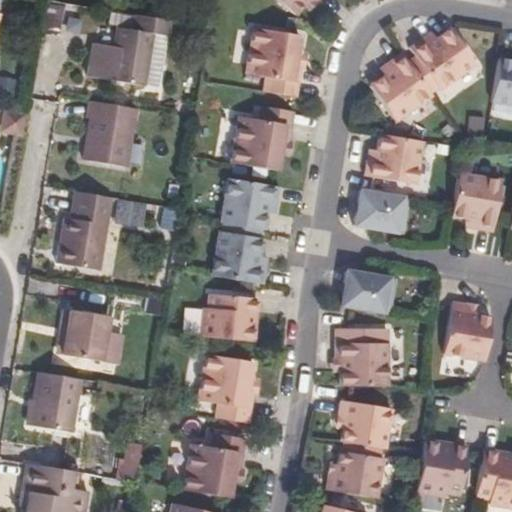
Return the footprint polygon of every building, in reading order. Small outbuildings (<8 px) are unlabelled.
[(304,5),(308,0),(273,0),(260,17),(281,35),(288,27),(295,20),(299,24),(310,10),(304,5)] [(58,34),(64,5),(46,2),(41,31),(58,34)] [(299,24),(295,20),(288,27),(293,31),(299,24)] [(155,54),(160,38),(124,33),(121,45),(107,42),(101,59),(83,57),(76,93),(133,99),(133,98),(143,52),(155,54)] [(405,59),(392,69),(398,77),(392,83),(410,108),(424,98),(427,102),(457,79),(434,50),(418,60),(410,66),(405,59)] [(146,100),(155,54),(143,52),(133,98),(146,100)] [(414,54),(405,59),(410,66),(418,60),(414,54)] [(283,57),(244,55),(241,94),(258,96),(256,112),(285,117),(285,88),(282,87),(282,74),(283,57)] [(510,73),(499,71),(497,78),(509,81),(510,73)] [(484,76),(478,111),(511,117),(511,73),(510,73),(509,81),(497,78),(484,76)] [(290,75),(282,74),(282,87),(285,88),(289,89),(290,75)] [(392,83),(389,78),(375,88),(370,91),(368,87),(348,101),(374,137),(410,108),(392,83)] [(124,125),(74,117),(71,135),(78,136),(71,178),(114,184),(124,125)] [(0,146),(9,148),(12,127),(0,124),(0,146)] [(229,137),(221,185),(261,192),(264,176),(266,164),(272,165),(277,134),(247,128),(246,140),(229,137)] [(398,162),(362,157),(360,170),(358,180),(351,179),(349,193),(392,199),(398,162)] [(272,165),(266,164),(264,176),(273,177),(275,165),(272,165)] [(358,180),(360,170),(353,169),(351,179),(358,180)] [(486,202),(443,195),(437,227),(435,238),(451,241),(462,243),(461,251),(476,253),(486,202)] [(104,205),(65,197),(62,224),(54,224),(51,251),(56,252),(54,271),(90,274),(104,205)] [(142,229),(143,202),(113,201),(112,227),(142,229)] [(511,206),(501,205),(494,248),(507,251),(511,251),(511,206)] [(260,215),(218,208),(211,245),(216,246),(226,247),(247,251),(250,238),(251,228),(259,229),(260,215)] [(339,236),(337,247),(378,254),(384,218),(343,211),(341,225),(339,236)] [(251,228),(250,238),(257,239),(259,229),(251,228)] [(450,249),(461,251),(462,243),(451,241),(450,249)] [(211,257),(205,298),(246,306),(249,291),(242,290),(245,263),(243,262),(244,251),(226,247),(216,246),(214,257),(211,257)] [(325,317),(324,328),(364,334),(369,305),(328,299),(327,305),(325,317)] [(98,318),(61,312),(53,354),(91,360),(93,351),(98,318)] [(237,363),(238,350),(235,350),(236,336),(239,336),(240,327),(196,323),(194,348),(198,348),(197,359),(237,363)] [(427,375),(468,383),(475,341),(462,338),(452,336),(452,332),(452,331),(452,327),(437,324),(427,375)] [(463,329),(452,327),(452,331),(452,332),(452,336),(462,338),(463,329)] [(511,342),(508,342),(504,367),(501,384),(511,385),(511,342)] [(322,394),(322,405),(367,405),(368,359),(319,358),(319,382),(322,382),(322,394)] [(69,381),(26,373),(16,428),(57,435),(69,381)] [(236,385),(203,378),(195,427),(210,430),(208,440),(233,445),(237,415),(231,413),(233,398),(236,385)] [(243,401),(233,398),(231,413),(237,415),(240,415),(243,401)] [(363,437),(319,429),(317,442),(325,443),(323,450),(321,462),(324,463),(353,468),(357,469),(363,437)] [(325,443),(317,442),(316,449),(323,450),(325,443)] [(230,461),(196,456),(194,466),(178,463),(169,511),(214,511),(218,496),(219,492),(225,493),(230,461)] [(316,486),(309,485),(305,511),(309,511),(349,511),(354,485),(351,485),(353,468),(324,463),(321,481),(317,480),(316,486)] [(61,475),(12,465),(6,502),(13,503),(11,511),(68,511),(72,494),(59,492),(61,475)] [(423,467),(408,465),(400,511),(444,511),(451,471),(436,469),(436,473),(423,471),(423,467)] [(503,511),(508,478),(495,476),(494,478),(493,480),(481,478),(481,475),(467,472),(464,488),(460,511),(503,511)]
